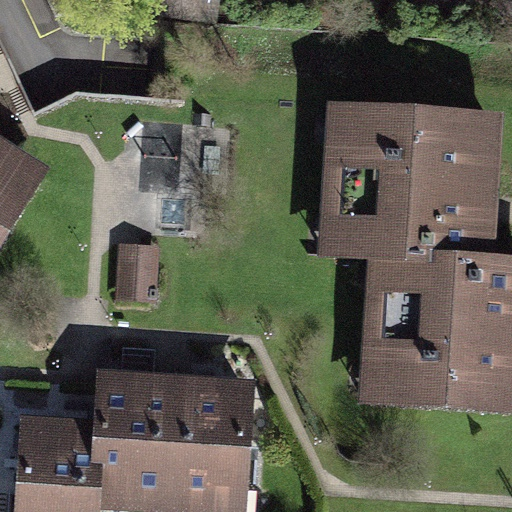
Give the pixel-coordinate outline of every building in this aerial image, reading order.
[(497,131),(322,122),(314,272),(363,274),(489,281),(497,131)] [(0,263),(44,191),(0,163),(0,263)] [(119,251),(117,305),(156,307),(158,253),(119,251)] [(511,282),(489,281),(363,274),(355,424),(511,432),(511,282)] [(95,511),(171,511),(177,403),(101,399),(100,421),(95,511)] [(171,511),(248,511),(254,407),(177,403),(171,511)] [(18,511),(95,511),(100,421),(24,417),(18,511)]
